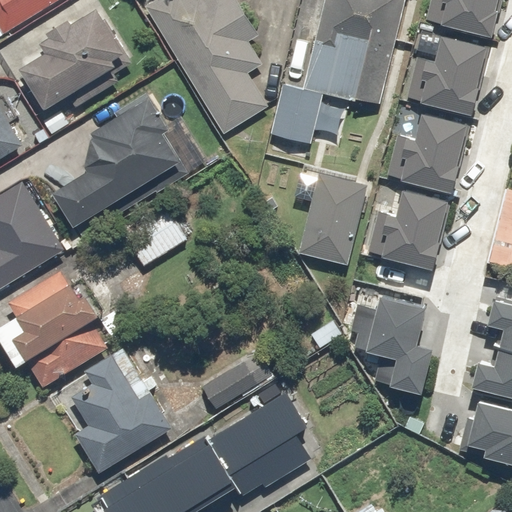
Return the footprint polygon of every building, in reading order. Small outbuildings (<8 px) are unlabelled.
[(0,0),(0,24),(5,32),(56,0),(0,0)] [(157,0),(147,6),(225,132),(269,105),(249,71),(264,62),(251,40),(261,34),(240,0),(157,0)] [(285,83),(272,132),(313,142),(325,92),(355,100),(356,96),(381,102),(407,0),(326,0),(304,87),(285,83)] [(434,0),(432,10),(495,25),(501,0),(434,0)] [(134,61),(99,6),(73,22),(71,17),(49,31),(52,35),(42,41),(48,50),(22,66),(47,108),(98,76),(106,89),(120,80),(116,72),(134,61)] [(417,49),(408,88),(471,103),(486,39),(439,28),(433,53),(417,49)] [(55,190),(76,224),(158,175),(166,187),(191,172),(166,131),(172,127),(150,90),(117,110),(119,114),(93,130),(96,135),(93,137),(87,164),(90,169),(55,190)] [(0,157),(25,143),(0,102),(0,157)] [(404,127),(395,166),(458,181),(473,117),(426,106),(420,131),(404,127)] [(324,169),(306,248),(354,258),(371,180),(324,169)] [(0,288),(67,247),(25,179),(0,193),(0,288)] [(381,205),(372,243),(436,258),(451,195),(404,183),(398,208),(381,205)] [(489,260),(511,265),(511,187),(507,186),(489,260)] [(124,229),(145,264),(189,237),(167,202),(124,229)] [(0,325),(0,332),(20,364),(28,359),(45,385),(110,346),(93,319),(102,313),(89,292),(82,296),(74,282),(71,283),(62,269),(10,300),(19,314),(0,325)] [(360,294),(348,338),(384,348),(378,371),(424,383),(435,341),(423,338),(432,301),(385,288),(382,300),(360,294)] [(507,321),(502,338),(511,340),(511,294),(499,291),(492,317),(507,321)] [(312,333),(321,347),(344,332),(335,318),(312,333)] [(511,340),(502,338),(497,357),(482,353),(475,379),(511,388),(511,340)] [(76,432),(101,471),(175,426),(125,346),(87,369),(95,381),(73,395),(91,423),(76,432)] [(204,385),(218,407),(275,372),(261,349),(204,385)] [(219,425),(253,487),(324,449),(290,386),(219,425)] [(474,412),(465,444),(511,456),(511,401),(486,394),(480,414),(474,412)] [(207,435),(103,495),(113,511),(202,511),(198,504),(235,482),(207,435)] [(276,499),(283,511),(293,511),(307,505),(297,488),(276,499)]
